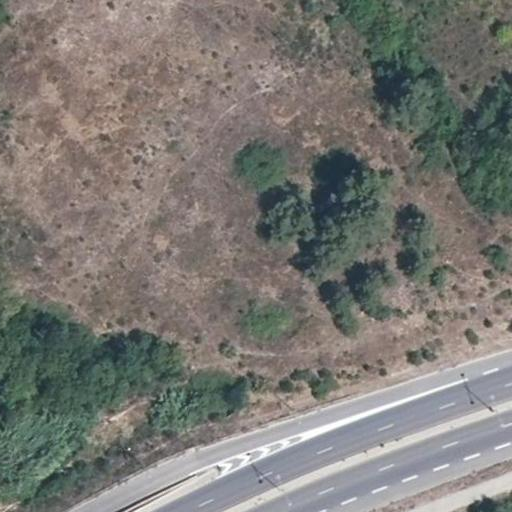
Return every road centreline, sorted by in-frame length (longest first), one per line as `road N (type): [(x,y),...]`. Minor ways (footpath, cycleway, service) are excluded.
road 1 (residential): [(511,364),(189,459),(93,511)]
road 2 (primary): [(511,378),(221,483),(175,511)]
road 3 (primary): [(287,511),(511,428)]
